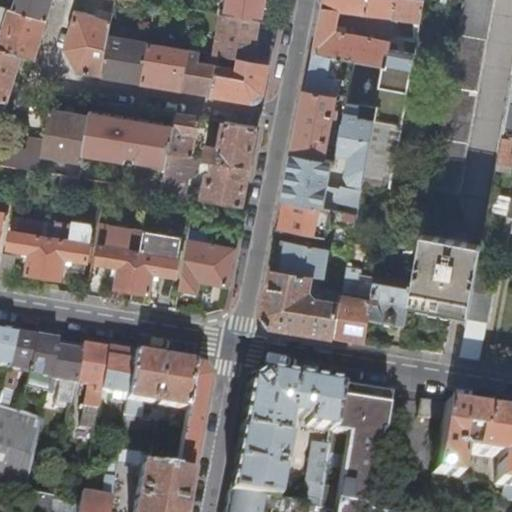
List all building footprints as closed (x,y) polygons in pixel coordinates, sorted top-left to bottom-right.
[(16,0),(13,9),(48,20),(52,5),(53,0),(16,0)] [(229,0),(229,9),(262,14),(264,0),(229,0)] [(341,9),(422,21),(425,0),(423,0),(323,0),(323,1),(313,52),(340,57),(355,60),(347,102),(378,109),(375,122),(403,127),(408,98),(394,96),(380,102),(380,97),(380,84),(383,66),(388,67),(393,42),(336,31),(341,9)] [(459,195),(494,0),(464,0),(430,188),(459,195)] [(0,46),(23,54),(36,58),(41,41),(48,20),(13,9),(0,4),(0,46)] [(112,20),(77,9),(75,16),(65,47),(65,51),(66,55),(68,59),(70,63),(73,66),(75,69),(78,70),(103,74),(111,29),(112,20)] [(262,14),(229,9),(229,15),(262,20),(262,14)] [(217,38),(215,52),(216,52),(221,53),(233,55),(255,59),(262,20),(229,15),(221,13),(218,33),(213,32),(212,37),(217,38)] [(162,25),(153,23),(149,42),(143,81),(167,85),(182,88),(189,49),(156,43),(161,33),(162,25)] [(117,30),(111,29),(103,74),(127,78),(143,81),(149,42),(116,37),(117,30)] [(0,99),(7,101),(23,54),(0,46),(0,99)] [(199,61),(202,50),(189,48),(189,49),(182,88),(202,91),(214,93),(219,64),(221,53),(216,52),(214,63),(199,61)] [(340,57),(313,52),(306,88),(338,95),(341,79),(336,78),(340,57)] [(232,60),(233,55),(221,53),(219,64),(237,67),(239,61),(232,60)] [(237,67),(219,64),(214,93),(240,97),(254,100),(258,100),(260,98),(264,95),(270,61),(255,59),(233,55),(232,60),(239,61),(237,67)] [(511,87),(503,138),(511,139),(511,87)] [(338,95),(306,88),(300,119),(294,152),(331,160),(336,161),(338,149),(333,148),(330,150),(327,149),(338,95)] [(327,184),(331,160),(294,152),(290,174),(285,197),(358,211),(365,175),(375,122),(378,109),(347,102),(343,121),(341,136),(338,149),(352,151),(349,171),(352,176),(351,185),(342,183),(341,187),(327,184)] [(69,158),(66,175),(80,177),(81,177),(85,153),(91,116),(50,109),(45,140),(43,154),(69,158)] [(174,124),(92,110),(91,116),(85,153),(124,160),(126,159),(126,155),(132,156),(131,161),(136,162),(136,160),(167,166),(169,152),(174,124)] [(193,156),(201,116),(191,115),(176,112),(174,124),(169,152),(187,155),(193,156)] [(220,146),(207,144),(205,157),(216,159),(251,165),(255,146),(258,126),(225,120),(220,146)] [(365,175),(394,181),(403,127),(375,122),(365,175)] [(7,148),(4,164),(17,167),(35,170),(40,170),(43,154),(45,140),(28,137),(25,151),(7,148)] [(511,139),(503,138),(498,162),(511,165),(511,139)] [(184,174),(187,155),(169,152),(167,166),(162,191),(186,195),(190,175),(184,174)] [(209,171),(204,198),(210,199),(243,205),(247,187),(251,165),(216,159),(215,169),(209,171)] [(34,178),(35,170),(17,167),(16,175),(34,178)] [(77,193),(80,177),(66,175),(62,174),(59,189),(77,193)] [(113,203),(116,183),(107,182),(103,201),(113,203)] [(205,225),(210,199),(204,198),(197,197),(192,222),(205,225)] [(330,222),(355,227),(358,211),(285,197),(282,215),(280,227),(327,236),(330,222)] [(54,222),(14,215),(8,247),(30,251),(27,272),(44,275),(54,222)] [(72,225),(54,222),(44,275),(61,278),(65,257),(88,261),(94,229),(93,223),(74,219),(72,225)] [(116,287),(133,290),(140,252),(130,250),(133,231),(107,226),(104,246),(100,245),(97,262),(120,266),(116,287)] [(189,240),(235,248),(237,238),(191,229),(189,240)] [(184,236),(144,230),(140,252),(133,290),(150,293),(154,272),(176,276),(184,236)] [(483,245),(423,233),(413,284),(410,302),(470,313),(475,286),(483,245)] [(287,238),(282,268),(315,274),(324,275),(330,247),(287,238)] [(235,248),(189,240),(181,287),(198,290),(200,278),(228,283),(235,248)] [(16,254),(3,252),(0,267),(0,280),(12,282),(16,254)] [(365,267),(348,264),(346,279),(343,293),(360,296),(365,267)] [(312,289),(315,274),(282,268),(272,267),(263,313),(273,325),(300,330),(335,336),(341,302),(317,298),(312,289)] [(335,292),(343,294),(343,293),(346,279),(338,278),(335,292)] [(371,315),(407,322),(410,302),(413,284),(377,278),(374,299),(371,315)] [(492,289),(475,286),(470,313),(461,356),(481,359),(492,289)] [(360,296),(343,293),(343,294),(341,302),(335,336),(366,341),(371,315),(374,299),(360,296)] [(0,382),(3,383),(4,375),(14,335),(0,332),(0,382)] [(18,373),(27,375),(37,338),(15,334),(14,335),(4,375),(10,376),(11,371),(18,373)] [(31,406),(42,409),(44,403),(44,402),(46,394),(55,349),(57,341),(37,338),(27,375),(21,399),(31,402),(31,406)] [(79,427),(94,430),(99,404),(100,399),(101,392),(108,350),(83,346),(82,354),(76,385),(87,387),(79,427)] [(82,354),(55,349),(46,394),(52,395),(53,386),(54,381),(74,385),(76,385),(82,354)] [(114,401),(126,403),(135,355),(108,350),(101,392),(109,394),(115,395),(114,401)] [(144,406),(185,413),(194,365),(135,355),(126,403),(124,417),(141,420),(144,406)] [(201,366),(194,365),(185,413),(175,473),(175,475),(191,477),(204,413),(210,379),(201,366)] [(10,376),(4,375),(3,383),(1,389),(12,393),(18,373),(11,371),(10,376)] [(329,432),(327,444),(330,445),(340,388),(302,382),(262,375),(249,384),(241,428),(285,436),(288,418),(302,420),(301,427),(329,432)] [(73,390),(74,385),(54,381),(53,386),(66,389),(73,390)] [(381,455),(390,396),(340,388),(330,445),(319,508),(305,505),(303,511),(367,511),(377,455),(381,455)] [(73,390),(66,389),(62,407),(70,409),(73,390)] [(108,400),(109,394),(101,392),(100,399),(108,400)] [(418,418),(443,422),(446,405),(421,401),(418,418)] [(502,500),(511,501),(511,416),(446,405),(443,422),(434,475),(458,479),(463,453),(499,460),(495,485),(501,486),(505,487),(502,500)] [(0,488),(24,496),(25,492),(39,421),(40,420),(0,407),(0,488)] [(276,500),(288,437),(285,437),(285,436),(241,428),(233,467),(229,492),(276,500)] [(314,442),(303,505),(305,505),(319,508),(330,445),(327,444),(314,442)] [(138,453),(120,450),(117,465),(129,467),(136,468),(138,453)] [(128,474),(129,467),(117,465),(116,472),(128,474)] [(135,503),(133,511),(184,511),(186,505),(191,477),(175,475),(175,473),(136,468),(129,467),(128,474),(141,476),(137,496),(145,498),(144,505),(136,503),(135,503)] [(102,497),(82,493),(78,511),(109,511),(115,479),(106,477),(102,497)] [(51,511),(54,497),(25,492),(24,496),(21,511),(28,511),(51,511)] [(303,511),(305,505),(303,505),(276,500),(229,492),(224,511),(303,511)] [(137,496),(136,503),(144,505),(145,498),(137,496)]
